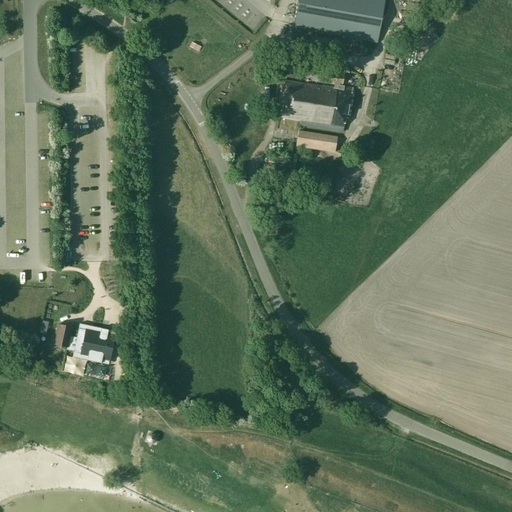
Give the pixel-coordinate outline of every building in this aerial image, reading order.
[(298,0),(293,27),(379,43),(386,0),(298,0)] [(313,36),(311,48),(339,53),(341,40),(313,36)] [(198,52),(202,47),(193,41),(189,46),(198,52)] [(343,131),(345,117),(348,117),(353,87),(339,85),(339,82),(343,83),(344,74),(327,72),(326,81),(336,82),(335,87),(283,79),(277,117),(300,120),(300,125),(343,131)] [(6,92),(5,99),(12,100),(13,93),(6,92)] [(299,130),(297,146),(335,152),(337,136),(299,130)] [(81,200),(96,200),(96,193),(82,192),(81,200)] [(58,323),(54,344),(61,345),(67,346),(66,349),(74,351),(76,337),(70,335),(72,326),(58,323)] [(74,351),(73,352),(88,355),(87,359),(101,362),(102,358),(109,359),(114,336),(78,328),(76,337),(74,351)] [(151,431),(147,434),(146,438),(148,442),(153,443),(157,441),(158,437),(156,432),(151,431)]
